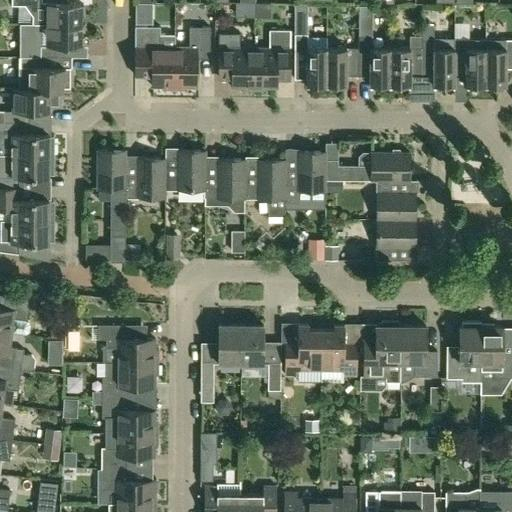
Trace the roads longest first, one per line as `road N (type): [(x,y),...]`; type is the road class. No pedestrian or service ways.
road 1 (residential): [(187,511),(186,291),(204,272),(322,273),(356,292),(439,293)]
road 2 (residential): [(437,124),(122,118)]
road 3 (residential): [(122,118),(93,118),(76,132),(76,261)]
road 4 (residential): [(439,293),(437,124)]
